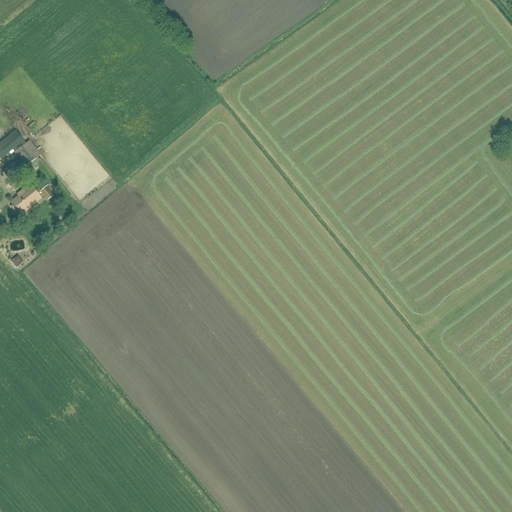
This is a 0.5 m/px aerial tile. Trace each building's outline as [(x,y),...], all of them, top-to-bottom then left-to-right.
[(36,135),(44,129),(36,119),(29,125),(36,135)] [(34,160),(23,147),(15,153),(26,167),(34,160)] [(15,185),(22,180),(11,166),(4,171),(15,185)] [(48,200),(54,195),(47,186),(41,191),(48,200)] [(20,216),(40,200),(30,187),(10,204),(20,216)]
